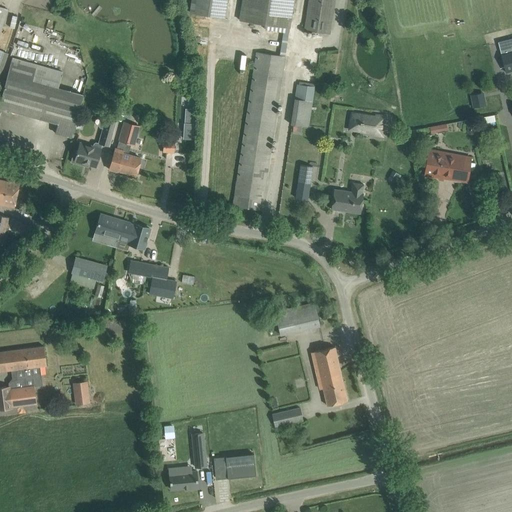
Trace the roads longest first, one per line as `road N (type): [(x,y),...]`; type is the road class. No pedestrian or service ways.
road 1 (unclassified): [(340,287),(329,263),(300,242),(160,215),(70,186)]
road 2 (unclassified): [(400,474),(340,287)]
road 3 (unclassified): [(340,287),(511,221)]
road 4 (unclassified): [(234,511),(400,474)]
